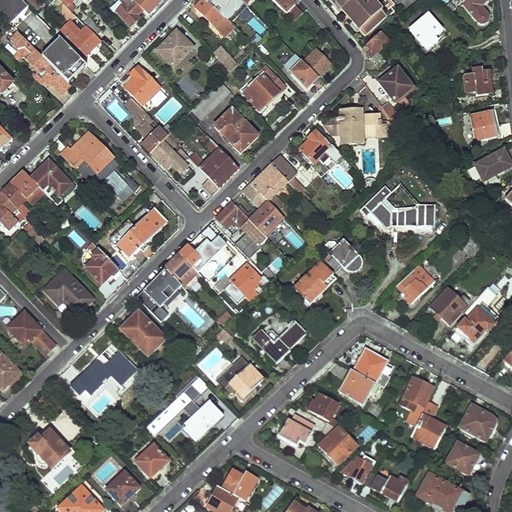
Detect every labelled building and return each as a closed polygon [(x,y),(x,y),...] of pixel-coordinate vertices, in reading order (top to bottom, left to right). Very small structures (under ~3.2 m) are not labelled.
[(0,0),(0,13),(9,23),(20,12),(23,14),(25,15),(29,8),(20,0),(0,0)] [(58,0),(67,8),(71,4),(75,0),(58,0)] [(113,9),(131,29),(139,21),(135,17),(142,10),(135,3),(132,0),(122,0),(121,2),(113,9)] [(137,0),(135,3),(142,10),(149,17),(164,0),(137,0)] [(206,0),(201,0),(194,8),(225,39),(236,28),(230,23),(208,2),(206,0)] [(230,23),(247,6),(240,0),(210,0),(208,2),(230,23)] [(271,0),(287,15),(295,6),(297,5),(292,0),(271,0)] [(329,0),(323,0),(330,8),(334,5),(329,0)] [(329,0),(334,5),(342,13),(352,26),(360,34),(365,39),(386,22),(372,5),(378,0),(329,0)] [(470,0),(466,4),(462,7),(479,27),(480,28),(483,28),(484,28),(486,28),(488,27),(488,25),(489,24),(489,21),(488,20),(487,18),(480,10),(486,5),(483,2),(485,0),(470,0)] [(75,9),(71,4),(67,8),(71,13),(75,9)] [(334,5),(330,8),(338,17),(342,13),(334,5)] [(287,15),(285,17),(293,25),(303,14),(295,6),(287,15)] [(23,14),(20,12),(9,23),(12,26),(23,14)] [(261,35),(266,29),(253,16),(248,22),(261,35)] [(429,17),(410,31),(427,52),(438,44),(435,40),(442,33),(429,17)] [(12,26),(9,23),(7,21),(0,28),(6,34),(13,27),(12,26)] [(93,23),(88,28),(96,37),(102,32),(93,23)] [(71,24),(62,33),(87,58),(102,43),(101,42),(87,29),(82,34),(71,24)] [(352,26),(349,29),(356,37),(360,34),(352,26)] [(176,29),(154,51),(174,71),(196,48),(176,29)] [(71,86),(68,84),(43,58),(18,33),(11,39),(18,46),(16,48),(19,52),(21,58),(26,59),(32,65),(29,68),(32,71),(29,74),(33,78),(39,84),(42,81),(43,82),(43,83),(44,84),(45,84),(46,84),(47,84),(48,84),(49,84),(50,84),(55,89),(61,83),(67,89),(71,86)] [(380,37),(363,51),(369,59),(379,51),(387,45),(380,37)] [(63,43),(61,41),(52,49),(54,52),(63,43)] [(52,49),(43,58),(68,84),(78,76),(74,72),(82,63),(63,43),(54,52),(52,49)] [(221,47),(214,54),(219,59),(233,72),(239,65),(221,47)] [(19,52),(16,48),(10,53),(18,62),(21,58),(19,52)] [(195,57),(205,65),(211,57),(202,49),(195,57)] [(384,57),(379,51),(369,59),(373,64),(377,64),(384,57)] [(315,53),(304,65),(318,80),(330,68),(315,53)] [(296,58),(284,69),(290,76),(302,64),(296,58)] [(233,72),(219,59),(215,63),(228,76),(233,72)] [(86,67),(82,63),(74,72),(78,76),(86,67)] [(302,64),(290,76),(307,92),(318,80),(304,65),(302,64)] [(287,88),(265,65),(257,73),(261,78),(242,96),(260,114),(287,88)] [(399,67),(377,83),(395,106),(416,89),(399,67)] [(0,70),(0,93),(2,96),(14,85),(0,70)] [(134,81),(124,91),(144,109),(153,99),(159,105),(167,98),(139,70),(130,78),(134,81)] [(473,77),(465,78),(466,97),(476,96),(476,98),(491,97),(490,86),(504,85),(504,76),(489,77),(489,75),(481,76),(481,72),(472,72),(473,77)] [(61,83),(55,89),(61,96),(67,89),(61,83)] [(221,84),(187,118),(196,128),(231,94),(221,84)] [(111,97),(106,93),(95,103),(100,108),(111,97)] [(131,99),(124,106),(135,118),(134,119),(140,125),(136,129),(135,130),(146,141),(141,146),(150,156),(169,137),(159,127),(155,131),(150,125),(153,122),(131,99)] [(388,102),(382,108),(396,125),(403,120),(388,102)] [(232,108),(212,127),(241,157),(261,137),(232,108)] [(340,138),(340,147),(358,146),(358,132),(365,132),(365,139),(388,139),(387,125),(382,125),(382,122),(381,122),(381,114),(364,115),(364,119),(357,119),(357,110),(339,111),(339,118),(332,118),(322,127),(332,138),(340,138)] [(492,115),(470,119),(474,143),(511,136),(511,134),(509,125),(494,128),(492,115)] [(0,129),(0,151),(4,147),(6,149),(13,142),(0,129)] [(332,147),(316,131),(306,140),(307,141),(298,150),(313,166),(311,167),(321,178),(329,171),(324,165),(330,159),(335,165),(343,157),(332,146),(332,147)] [(69,147),(61,155),(80,174),(88,165),(98,175),(113,160),(88,135),(72,150),(69,147)] [(195,153),(189,159),(209,180),(201,187),(212,197),(240,171),(206,135),(199,142),(212,155),(204,163),(195,153)] [(169,137),(150,156),(167,172),(172,168),(181,177),(190,168),(172,150),(177,145),(169,137)] [(511,148),(474,166),(480,180),(482,179),(487,188),(497,183),(495,178),(504,173),(505,171),(507,169),(508,167),(509,165),(508,163),(508,161),(511,158),(511,148)] [(278,158),(269,167),(287,185),(292,190),(298,196),(302,193),(291,181),(295,176),(278,158)] [(53,160),(30,181),(40,192),(43,194),(47,190),(57,200),(75,183),(53,160)] [(88,165),(80,174),(89,184),(98,175),(88,165)] [(269,167),(249,186),(266,204),(267,204),(287,185),(269,167)] [(23,173),(10,186),(26,201),(31,195),(34,198),(40,192),(30,181),(23,173)] [(384,184),(360,208),(366,214),(369,212),(385,227),(386,228),(388,228),(389,228),(389,227),(389,226),(389,225),(389,224),(434,228),(435,207),(417,206),(417,210),(392,209),(382,199),(391,191),(384,184)] [(10,186),(1,195),(15,211),(17,212),(25,221),(27,218),(25,216),(29,212),(22,205),(26,201),(10,186)] [(249,186),(242,194),(260,212),(249,222),(265,238),(283,220),(281,219),(272,210),(267,204),(266,204),(249,186)] [(292,190),(286,197),(294,205),(300,198),(298,196),(292,190)] [(0,224),(9,234),(19,225),(12,217),(17,212),(15,211),(1,195),(0,196),(0,224)] [(465,210),(463,212),(467,216),(473,223),(474,224),(489,208),(482,202),(470,216),(465,210)] [(279,203),(272,210),(281,219),(288,212),(279,203)] [(232,204),(215,221),(224,231),(228,227),(231,229),(234,225),(258,249),(267,241),(265,238),(249,222),(232,204)] [(114,248),(128,263),(169,223),(154,209),(135,228),(128,221),(109,240),(116,247),(114,248)] [(40,236),(33,229),(28,235),(35,242),(40,236)] [(51,236),(45,242),(46,243),(49,246),(50,247),(56,241),(51,236)] [(482,249),(470,238),(460,249),(472,260),(482,249)] [(92,260),(83,269),(101,288),(111,279),(114,282),(122,275),(92,243),(87,248),(93,254),(89,257),(92,260)] [(343,243),(321,264),(332,276),(341,268),(346,274),(348,275),(351,276),(353,276),(354,275),(357,274),(359,272),(361,269),(361,267),(361,265),(361,263),(360,261),(343,243)] [(188,245),(179,254),(193,268),(202,259),(188,245)] [(164,269),(165,270),(182,286),(184,288),(186,287),(191,288),(198,282),(197,276),(199,274),(193,268),(179,254),(164,269)] [(243,263),(230,275),(232,278),(245,265),(243,263)] [(321,264),(294,289),(310,305),(327,289),(323,285),(332,276),(321,264)] [(232,278),(228,282),(232,286),(245,300),(249,304),(258,296),(245,283),(254,274),(245,265),(232,278)] [(433,283),(416,267),(395,288),(405,298),(403,299),(409,306),(432,284),(433,283)] [(65,269),(42,291),(59,308),(63,305),(77,319),(96,300),(65,269)] [(165,270),(136,299),(161,324),(169,316),(161,308),(182,286),(165,270)] [(266,270),(261,275),(270,284),(275,279),(266,270)] [(254,274),(245,283),(258,296),(267,287),(254,274)] [(232,286),(226,291),(235,300),(231,303),(237,308),(245,300),(232,286)] [(446,291),(429,309),(449,326),(465,308),(446,291)] [(484,291),(476,300),(482,305),(490,296),(485,291),(484,291)] [(482,305),(476,310),(493,326),(498,320),(482,305)] [(138,310),(118,331),(148,360),(169,340),(138,310)] [(462,324),(455,332),(463,339),(465,337),(473,343),(485,330),(487,332),(493,326),(476,310),(463,325),(462,324)] [(226,311),(217,320),(222,326),(231,317),(226,311)] [(24,314),(8,330),(25,348),(31,342),(45,356),(55,346),(24,314)] [(262,331),(252,340),(275,364),(306,335),(294,322),(288,327),(289,329),(274,344),(262,331)] [(228,324),(222,329),(232,339),(238,333),(228,324)] [(222,329),(215,335),(217,337),(215,339),(218,342),(221,340),(227,345),(232,339),(222,329)] [(189,339),(182,347),(192,357),(200,350),(189,339)] [(365,350),(352,372),(354,373),(375,384),(382,388),(387,379),(380,375),(387,362),(386,362),(365,350)] [(94,362),(69,388),(79,398),(84,393),(90,398),(110,378),(120,388),(136,372),(117,353),(107,363),(101,368),(94,362)] [(0,356),(0,384),(3,382),(7,386),(18,375),(0,356)] [(107,363),(99,356),(94,362),(101,368),(107,363)] [(224,389),(232,397),(237,392),(243,398),(263,379),(241,356),(223,373),(231,381),(224,389)] [(387,362),(380,375),(387,379),(394,366),(387,362)] [(350,371),(344,382),(348,384),(354,373),(352,372),(350,371)] [(216,380),(224,389),(231,381),(223,373),(216,380)] [(344,382),(338,393),(364,405),(367,399),(375,384),(354,373),(348,384),(344,382)] [(199,380),(146,430),(154,439),(199,395),(200,396),(209,388),(199,380)] [(410,380),(399,405),(413,411),(416,404),(423,407),(432,388),(423,384),(423,385),(410,380)] [(375,384),(367,399),(375,403),(382,388),(375,384)] [(319,394),(309,412),(329,423),(327,425),(334,428),(338,424),(330,420),(338,405),(319,394)] [(49,395),(43,401),(52,410),(58,404),(49,395)] [(188,428),(184,432),(189,437),(190,435),(195,440),(205,430),(207,433),(223,418),(209,403),(185,426),(188,428)] [(422,415),(421,416),(430,420),(436,406),(427,403),(425,408),(422,415)] [(423,407),(416,404),(413,411),(422,415),(425,408),(423,407)] [(471,405),(460,427),(486,443),(495,426),(495,425),(495,422),(494,420),(493,419),(471,405)] [(287,421),(278,438),(296,447),(299,442),(304,445),(314,426),(293,416),(290,423),(287,421)] [(421,416),(411,438),(434,450),(444,432),(430,424),(431,421),(430,420),(421,416)] [(336,429),(317,447),(337,467),(355,449),(336,429)] [(190,435),(189,437),(196,444),(207,433),(205,430),(195,440),(190,435)] [(37,439),(29,447),(37,455),(35,457),(35,463),(38,466),(44,468),(46,465),(51,470),(68,453),(48,433),(40,442),(37,439)] [(458,444),(445,464),(467,477),(479,457),(458,444)] [(154,447),(136,464),(154,482),(160,475),(158,472),(168,462),(154,447)] [(350,462),(340,473),(362,484),(372,464),(363,459),(361,462),(355,459),(353,464),(350,462)] [(232,471),(222,490),(237,498),(244,502),(256,479),(245,474),(243,477),(232,471)] [(125,473),(106,491),(125,510),(132,503),(128,500),(140,489),(125,473)] [(363,486),(370,489),(376,478),(369,474),(363,486)] [(428,476),(416,497),(444,511),(457,511),(466,497),(428,476)] [(376,478),(370,489),(397,504),(408,483),(399,478),(396,483),(388,478),(385,483),(376,478)] [(216,487),(206,508),(214,511),(229,511),(237,498),(222,490),(216,487)] [(79,489),(56,511),(57,511),(100,511),(101,511),(79,489)] [(306,511),(292,502),(286,511),(311,511),(308,510),(306,511)]
